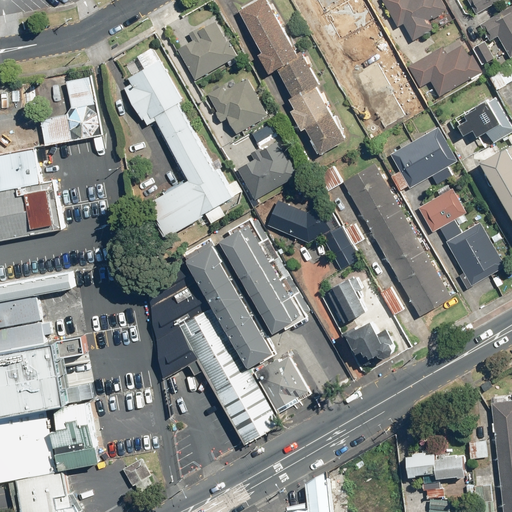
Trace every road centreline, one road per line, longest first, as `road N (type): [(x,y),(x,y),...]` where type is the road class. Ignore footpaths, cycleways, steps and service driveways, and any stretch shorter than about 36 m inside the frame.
road 1 (secondary): [(184,511),(511,325)]
road 2 (residential): [(147,0),(81,37),(0,52)]
